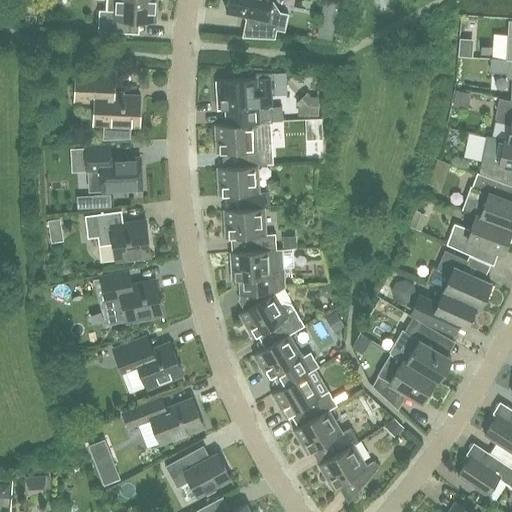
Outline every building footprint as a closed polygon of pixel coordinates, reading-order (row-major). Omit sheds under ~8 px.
[(155,20),(156,0),(107,0),(107,10),(99,10),(98,31),(124,33),(127,33),(127,19),(155,20)] [(287,13),(280,12),(272,0),(228,0),(226,11),(247,16),(250,19),(247,37),(275,38),(278,25),(285,26),(287,13)] [(460,49),(459,55),(472,56),(473,43),(460,42),(460,49)] [(139,125),(140,96),(113,95),(114,75),(77,73),(75,100),(95,101),(94,123),(105,123),(104,136),(129,137),(130,124),(139,125)] [(238,123),(272,121),(280,121),(283,121),(282,108),(271,108),(271,94),(274,94),(273,73),(256,74),(257,78),(217,80),(218,108),(225,108),(237,107),(238,123)] [(453,105),(467,107),(470,92),(456,89),(453,105)] [(511,140),(511,100),(499,97),(495,118),(498,122),(511,124),(508,139),(504,138),(503,139),(511,140)] [(309,103),(309,113),(317,113),(317,103),(309,103)] [(272,122),(272,121),(238,123),(225,124),(215,124),(217,152),(222,152),(239,151),(239,166),(268,164),(267,148),(258,149),(256,123),(272,122)] [(511,140),(503,139),(504,138),(487,135),(483,156),(479,173),(502,182),(506,183),(509,166),(511,166),(511,140)] [(111,159),(110,145),(85,146),(88,191),(142,188),(140,158),(111,159)] [(245,194),(246,208),(270,207),(269,191),(260,191),(259,166),(268,165),(268,164),(239,166),(223,167),(218,167),(219,195),(224,195),(245,194)] [(511,227),(511,200),(497,195),(502,182),(479,173),(477,172),(464,209),(477,214),(476,215),(511,227)] [(112,206),(111,193),(94,194),(95,207),(112,206)] [(270,207),(246,208),(225,209),(224,209),(226,237),(231,237),(250,236),(251,250),(276,249),(275,233),(267,234),(265,208),(270,208),(270,207)] [(85,215),(88,238),(98,236),(99,245),(113,244),(116,262),(150,257),(146,219),(123,222),(121,210),(95,214),(85,215)] [(427,215),(416,210),(409,227),(420,231),(427,215)] [(511,227),(476,215),(471,229),(454,223),(446,244),(471,255),(476,242),(503,252),(511,229),(511,228),(511,227)] [(59,218),(48,220),(49,230),(61,229),(59,218)] [(283,248),(296,247),(295,236),(283,237),(283,248)] [(251,250),(232,251),(230,252),(232,280),(248,279),(249,293),(238,299),(244,310),(286,286),(285,267),(284,267),(282,250),(277,250),(276,249),(251,250)] [(445,250),(437,269),(432,267),(426,282),(443,289),(481,306),(491,283),(465,272),(470,261),(445,250)] [(131,283),(129,271),(100,276),(105,301),(121,297),(127,323),(163,316),(155,278),(131,283)] [(329,297),(334,295),(330,283),(320,286),(322,294),(329,297)] [(280,304),(274,294),(286,287),(286,286),(244,310),(239,313),(253,337),(270,327),(274,328),(280,338),(304,324),(296,311),(291,304),(283,302),(280,304)] [(410,314),(428,322),(438,327),(443,316),(466,327),(476,304),(481,306),(443,289),(438,301),(419,293),(410,314)] [(327,318),(336,332),(345,327),(336,312),(327,318)] [(438,381),(451,358),(431,346),(439,332),(413,317),(400,339),(414,347),(406,361),(435,379),(434,379),(438,381)] [(302,357),(289,335),(304,325),(304,324),(280,338),(254,354),(268,378),(285,368),(289,369),(295,379),(318,365),(310,352),(302,357)] [(148,336),(135,340),(113,349),(122,371),(138,365),(147,389),(183,375),(170,342),(153,349),(148,336)] [(435,379),(406,361),(403,359),(394,374),(383,367),(372,386),(392,404),(401,389),(421,401),(434,379),(435,379)] [(320,395),(307,373),(319,366),(318,365),(295,379),(272,392),(286,417),(303,407),(307,408),(313,418),(336,404),(329,390),(320,395)] [(165,408),(161,397),(123,412),(129,427),(151,418),(161,443),(203,426),(192,398),(165,408)] [(341,432),(328,410),(337,405),(336,404),(313,418),(293,429),(308,453),(324,444),(329,445),(334,455),(358,441),(350,427),(341,432)] [(511,415),(508,421),(497,414),(484,435),(511,452),(511,415)] [(396,434),(403,427),(396,419),(388,426),(396,434)] [(359,442),(358,441),(334,455),(319,464),(333,488),(337,485),(346,479),(356,494),(380,465),(374,460),(367,464),(355,444),(359,442)] [(511,467),(489,452),(482,462),(471,455),(458,475),(487,495),(498,478),(511,487),(511,467)] [(231,478),(217,453),(192,466),(186,454),(165,465),(177,487),(189,480),(197,495),(231,478)] [(119,479),(111,459),(96,465),(104,485),(119,479)] [(0,497),(9,498),(10,485),(0,485),(0,492),(0,497)] [(229,511),(222,511),(217,499),(192,511),(249,511),(246,504),(229,511)] [(470,511),(455,501),(447,511),(470,511)]
